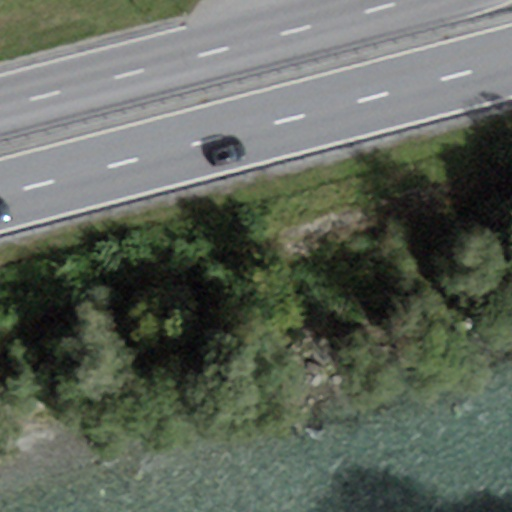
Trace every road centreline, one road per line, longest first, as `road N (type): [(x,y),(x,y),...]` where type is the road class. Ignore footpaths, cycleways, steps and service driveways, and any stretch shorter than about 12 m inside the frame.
road 1 (primary): [(511,61),(0,197)]
road 2 (tertiary): [(406,0),(0,107)]
